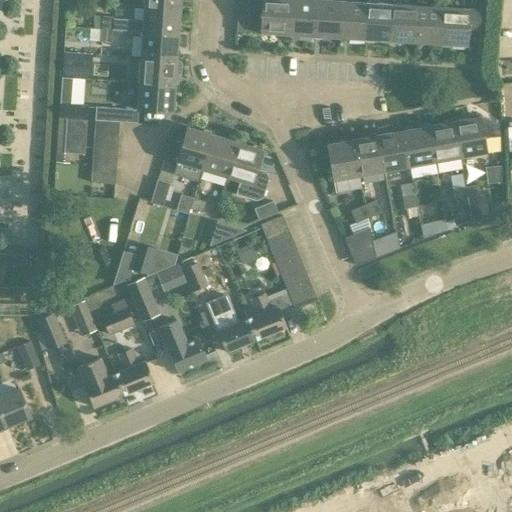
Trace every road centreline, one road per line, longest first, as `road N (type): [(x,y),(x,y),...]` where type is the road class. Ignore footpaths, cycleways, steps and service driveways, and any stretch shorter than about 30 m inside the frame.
road 1 (residential): [(0,475),(359,319)]
road 2 (residential): [(359,319),(286,144),(258,99)]
road 3 (residential): [(359,319),(511,262)]
road 4 (residential): [(392,487),(511,440)]
road 5 (residential): [(258,99),(223,82),(208,42),(210,0)]
